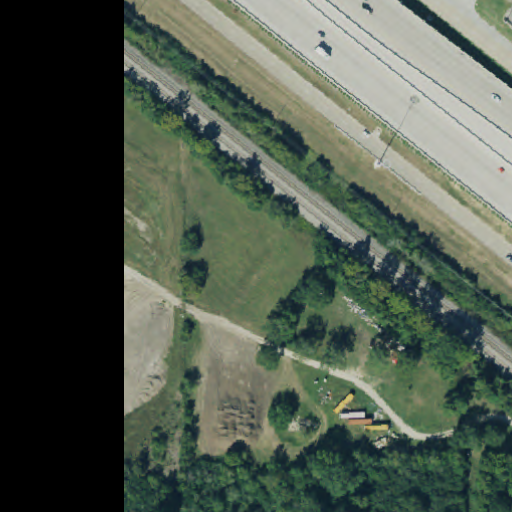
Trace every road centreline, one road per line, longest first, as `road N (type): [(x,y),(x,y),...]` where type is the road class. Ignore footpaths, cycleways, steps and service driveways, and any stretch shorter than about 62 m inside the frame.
road 1 (primary): [(190,0),(511,258)]
road 2 (motorway): [(272,0),(511,187)]
road 3 (motorway): [(511,131),(345,0)]
